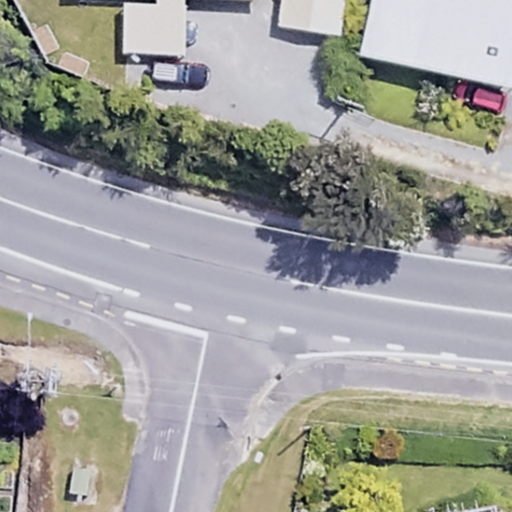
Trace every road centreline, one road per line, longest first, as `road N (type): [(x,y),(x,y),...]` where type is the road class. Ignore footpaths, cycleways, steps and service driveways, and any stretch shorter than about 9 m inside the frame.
road 1 (trunk): [(219,264),(511,317)]
road 2 (residential): [(169,511),(219,264)]
road 3 (trunk): [(0,204),(219,264)]
